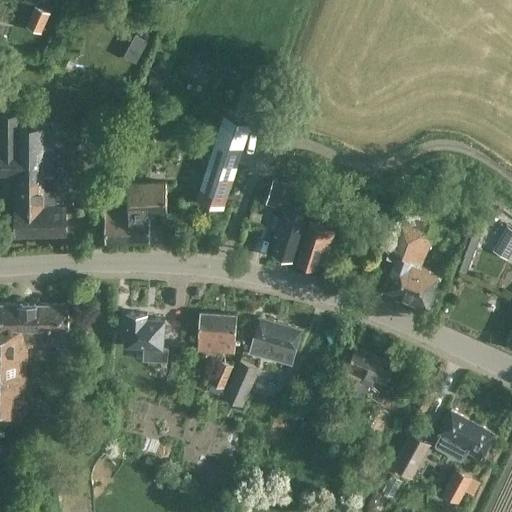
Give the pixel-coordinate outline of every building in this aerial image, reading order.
[(49,11),(34,5),(25,25),(41,31),(49,11)] [(65,206),(55,206),(55,180),(52,180),(53,121),(17,120),(17,114),(0,113),(0,175),(16,176),(16,234),(65,233),(65,206)] [(249,122),(224,114),(197,198),(222,206),(249,122)] [(292,257),(306,212),(313,190),(274,177),(266,200),(283,206),(276,229),(279,230),(273,251),(292,257)] [(166,178),(128,180),(129,209),(104,210),(105,241),(149,239),(149,209),(167,208),(166,178)] [(355,200),(339,195),(333,215),(348,220),(355,200)] [(439,237),(449,213),(422,202),(412,225),(400,220),(386,253),(396,257),(383,288),(427,306),(440,274),(419,266),(432,234),(439,237)] [(325,259),(333,235),(335,229),(309,221),(297,261),(316,267),(319,257),(325,259)] [(511,249),(511,228),(506,225),(492,250),(507,258),(511,249)] [(67,344),(68,303),(0,302),(0,423),(25,424),(26,377),(27,343),(67,344)] [(124,344),(127,344),(144,345),(143,358),(161,360),(161,365),(165,365),(165,360),(167,360),(168,346),(163,346),(165,317),(147,316),(147,312),(127,311),(124,344)] [(234,351),(236,314),(200,311),(197,348),(234,351)] [(291,363),(301,328),(259,316),(251,345),(269,350),(267,356),(291,363)] [(60,357),(66,361),(72,357),(72,345),(56,344),(56,349),(60,349),(60,357)] [(386,384),(386,382),(395,363),(355,345),(343,372),(357,378),(338,422),(378,439),(389,413),(365,402),(372,385),(378,388),(381,381),(386,384)] [(220,359),(210,381),(223,386),(232,364),(220,359)] [(242,404),(258,367),(240,359),(224,396),(242,404)] [(481,458),(495,431),(451,408),(437,435),(439,436),(437,439),(436,441),(436,443),(461,456),(464,456),(467,450),(481,458)] [(412,476),(431,442),(410,430),(390,464),(412,476)] [(361,464),(345,457),(338,473),(354,480),(361,464)] [(458,500),(471,475),(456,467),(442,492),(458,500)]
